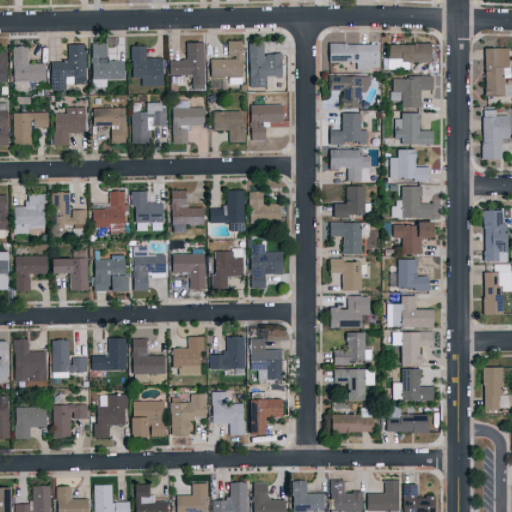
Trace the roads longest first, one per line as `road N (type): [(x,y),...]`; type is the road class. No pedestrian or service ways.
road 1 (residential): [(0,20),(511,18)]
road 2 (residential): [(459,511),(457,0)]
road 3 (residential): [(0,464),(459,459)]
road 4 (residential): [(306,461),(304,16)]
road 5 (residential): [(0,173),(305,168)]
road 6 (residential): [(0,320),(305,315)]
